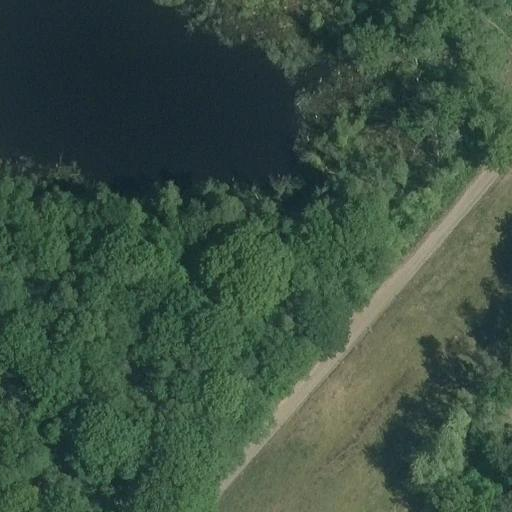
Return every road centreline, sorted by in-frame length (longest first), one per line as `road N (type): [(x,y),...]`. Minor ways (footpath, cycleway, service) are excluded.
road 1 (track): [(195,511),(361,323)]
road 2 (track): [(511,149),(361,323)]
